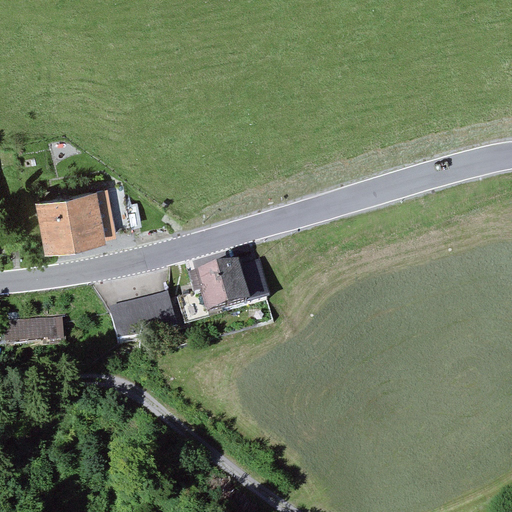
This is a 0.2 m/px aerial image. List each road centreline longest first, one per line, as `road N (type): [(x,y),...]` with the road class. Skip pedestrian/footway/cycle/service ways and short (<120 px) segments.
road 1 (tertiary): [(0,281),(175,250),(511,157)]
road 2 (track): [(290,511),(123,384),(0,377)]
